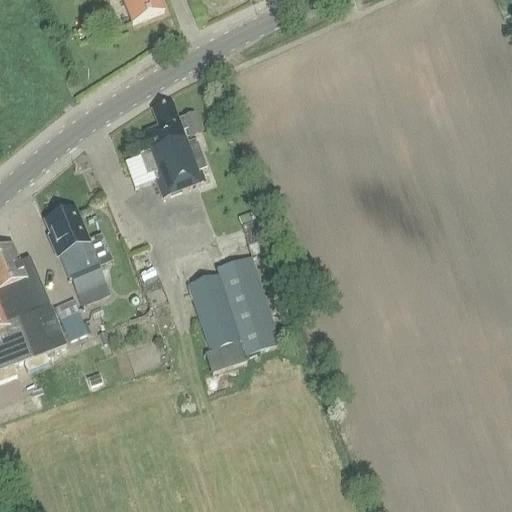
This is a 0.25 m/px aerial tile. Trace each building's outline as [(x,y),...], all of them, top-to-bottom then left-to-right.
[(121,0),(132,26),(163,14),(157,0),(121,0)] [(178,123),(172,106),(152,113),(158,130),(143,135),(150,153),(139,157),(146,178),(152,176),(161,201),(205,186),(200,173),(206,171),(196,143),(186,146),(182,134),(186,132),(189,141),(201,137),(194,117),(178,123)] [(62,266),(63,265),(82,310),(109,299),(90,254),(92,254),(74,211),(44,223),(62,266)] [(246,229),(253,246),(268,241),(261,223),(246,229)] [(31,262),(22,266),(20,267),(12,249),(10,250),(7,248),(1,251),(0,252),(0,253),(0,254),(0,374),(65,349),(49,310),(31,262)] [(217,279),(186,289),(209,356),(204,357),(211,377),(247,365),(245,361),(281,349),(251,261),(215,273),(217,279)] [(78,316),(59,324),(68,346),(87,338),(78,316)] [(118,378),(168,362),(153,316),(103,333),(118,378)]
